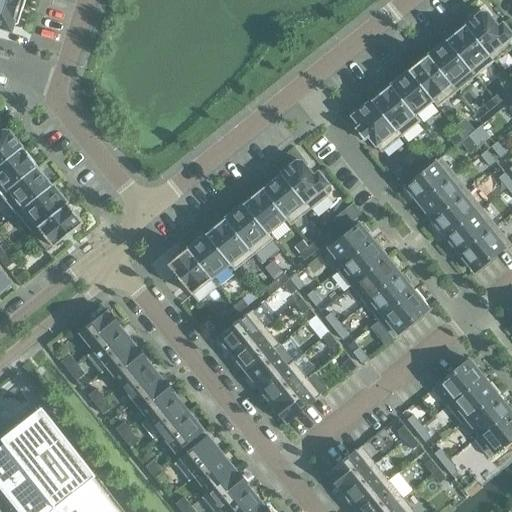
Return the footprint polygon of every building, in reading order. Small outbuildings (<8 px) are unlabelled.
[(0,0),(0,3),(22,10),(25,0),(0,0)] [(0,28),(11,32),(13,27),(18,24),(22,10),(0,3),(0,28)] [(481,13),(465,26),(494,62),(511,47),(511,44),(508,40),(511,37),(511,35),(503,24),(498,28),(487,14),(481,13)] [(465,26),(446,41),(475,77),(494,62),(465,26)] [(446,41),(427,56),(457,92),(475,77),(446,41)] [(427,56),(409,71),(438,107),(457,92),(427,56)] [(409,71),(390,86),(419,122),(420,122),(415,116),(432,101),(437,108),(438,107),(409,71)] [(390,86),(371,101),(401,137),(419,122),(390,86)] [(498,105),(507,97),(502,91),(492,98),(498,105)] [(498,105),(492,98),(483,106),(488,112),(498,105)] [(401,137),(371,101),(352,117),(359,126),(355,129),(365,142),(369,138),(381,153),(401,137)] [(474,131),(465,120),(455,127),(464,138),(474,131)] [(481,126),(475,131),(483,142),(490,137),(481,126)] [(0,134),(0,166),(23,148),(10,132),(4,131),(0,134)] [(477,147),(481,144),(483,142),(475,131),(468,136),(477,147)] [(449,140),(455,147),(464,140),(459,133),(449,140)] [(491,147),(500,158),(506,153),(497,142),(491,147)] [(38,167),(23,148),(0,166),(0,193),(2,196),(38,167)] [(423,165),(433,157),(427,150),(418,158),(423,165)] [(496,162),(487,151),(480,156),(489,167),(496,162)] [(415,198),(419,203),(416,206),(417,207),(456,176),(441,158),(406,186),(406,187),(403,189),(412,200),(415,198)] [(409,166),(414,172),(423,165),(418,158),(409,166)] [(297,162),(281,174),(310,211),(329,195),(324,189),(329,185),(319,173),(314,176),(303,162),(297,162)] [(53,185),(38,167),(2,196),(17,215),(53,185)] [(498,178),(507,189),(511,185),(511,182),(505,173),(498,178)] [(281,174),(262,189),(291,226),(310,211),(281,174)] [(456,176),(417,207),(425,216),(428,214),(433,221),(430,223),(431,223),(469,193),(456,176)] [(68,204),(53,185),(17,215),(23,210),(37,228),(31,233),(32,233),(68,204)] [(262,189),(243,204),(272,241),(273,240),(268,234),(285,220),(290,226),(291,226),(262,189)] [(469,193),(431,223),(439,233),(442,231),(446,237),(444,239),(444,240),(483,209),(469,193)] [(83,224),(68,204),(32,233),(47,253),(83,224)] [(243,204),(225,220),(254,256),(272,241),(243,204)] [(353,204),(342,213),(351,223),(362,214),(353,204)] [(483,209),(444,240),(452,250),(455,248),(460,254),(457,256),(458,257),(496,226),(483,209)] [(225,220),(206,235),(235,271),(254,256),(225,220)] [(373,241),(368,235),(371,233),(362,222),(359,224),(329,248),(342,265),(337,269),(338,271),(376,240),(376,239),(373,241)] [(332,238),(342,231),(336,224),(327,232),(332,238)] [(496,226),(458,257),(466,267),(469,265),(475,273),(511,244),(496,226)] [(206,235),(187,250),(211,280),(229,265),(234,271),(235,271),(206,235)] [(313,253),(323,245),(318,239),(308,247),(313,253)] [(376,240),(338,271),(351,287),(390,256),(389,256),(386,258),(381,252),(384,250),(376,240)] [(313,253),(308,247),(299,254),(304,261),(313,253)] [(168,265),(192,295),(198,303),(218,287),(211,280),(187,250),(168,265)] [(6,254),(0,258),(0,260),(7,269),(13,263),(6,254)] [(390,256),(351,287),(365,304),(403,273),(403,272),(400,275),(395,269),(398,266),(390,256)] [(0,270),(0,293),(11,285),(0,270)] [(403,273),(365,304),(379,321),(417,290),(416,289),(413,292),(408,285),(411,283),(403,273)] [(274,281),(280,288),(289,280),(284,274),(274,281)] [(299,291),(305,286),(296,275),(290,280),(299,291)] [(291,295),(295,291),(298,289),(290,280),(283,285),(291,295)] [(274,281),(265,289),(270,296),(280,288),(274,281)] [(307,296),(316,307),(322,302),(313,290),(307,296)] [(417,290),(379,321),(393,339),(428,310),(422,302),(425,300),(417,290)] [(239,314),(248,306),(243,299),(233,307),(239,314)] [(310,309),(302,299),(295,305),(303,314),(310,309)] [(224,315),(229,321),(239,314),(233,307),(224,315)] [(267,328),(253,310),(218,338),(232,355),(267,328)] [(123,328),(109,311),(80,334),(93,351),(87,356),(88,356),(123,328)] [(331,313),(325,318),(334,329),(340,324),(331,313)] [(323,338),(329,333),(322,324),(315,329),(323,338)] [(334,329),(343,340),(349,335),(340,324),(334,329)] [(123,329),(123,328),(88,356),(101,373),(136,345),(136,344),(135,345),(123,329)] [(267,328),(232,355),(246,372),(280,345),(267,328)] [(329,333),(323,338),(330,348),(337,343),(329,333)] [(150,362),(136,345),(101,373),(102,374),(108,369),(121,385),(150,362)] [(280,345),(246,372),(259,389),(294,361),(293,361),(287,366),(274,350),(281,345),(280,345)] [(362,364),(368,359),(359,348),(353,353),(362,364)] [(69,371),(77,365),(70,355),(61,362),(69,371)] [(343,364),(351,373),(357,368),(349,358),(343,364)] [(433,389),(447,406),(486,375),(478,366),(475,368),(468,360),(433,389)] [(294,361),(259,389),(272,405),(272,406),(272,407),(307,378),(294,361)] [(150,362),(121,385),(135,402),(164,378),(163,378),(162,379),(150,363),(150,362)] [(77,365),(69,371),(77,381),(85,374),(77,365)] [(447,406),(461,423),(499,392),(491,382),(488,385),(483,378),(486,376),(486,375),(447,406)] [(142,424),(177,395),(164,378),(135,402),(148,418),(141,423),(142,424)] [(307,378),(272,407),(286,424),(321,396),(307,378)] [(89,396),(96,405),(104,398),(97,389),(89,396)] [(473,439),(474,440),(511,409),(511,408),(505,399),(502,402),(497,395),(500,393),(499,392),(461,423),(462,424),(467,420),(479,434),(473,439)] [(155,440),(190,413),(177,397),(178,396),(177,395),(142,424),(155,440)] [(104,398),(96,405),(104,414),(112,408),(104,398)] [(511,443),(511,413),(511,412),(511,411),(511,409),(474,440),(489,458),(503,447),(505,450),(511,443)] [(176,453),(204,430),(190,413),(155,440),(156,441),(162,436),(176,453)] [(416,431),(422,426),(413,415),(407,420),(416,431)] [(124,511),(96,476),(90,481),(39,416),(0,447),(0,494),(2,493),(6,490),(23,511),(124,511)] [(124,422),(116,429),(123,439),(132,432),(124,422)] [(405,441),(411,435),(404,426),(397,431),(405,441)] [(416,431),(425,443),(431,438),(422,426),(416,431)] [(132,432),(123,439),(131,448),(139,441),(132,432)] [(412,450),(419,445),(411,435),(405,441),(412,450)] [(223,454),(209,436),(174,464),(188,481),(223,454)] [(362,446),(327,475),(341,492),(376,464),(362,446)] [(440,449),(434,454),(443,465),(449,460),(440,449)] [(236,470),(223,454),(188,481),(189,482),(195,477),(208,493),(201,498),(202,498),(237,470),(237,469),(236,470)] [(424,465),(432,474),(438,469),(431,459),(424,465)] [(146,467),(153,476),(162,469),(154,460),(146,467)] [(449,460),(443,465),(452,476),(458,471),(449,460)] [(376,464),(341,492),(341,493),(342,492),(355,508),(389,481),(376,464)] [(162,469),(153,476),(161,485),(169,479),(162,469)] [(439,484),(446,478),(438,469),(432,474),(439,484)] [(212,511),(219,511),(251,487),(237,470),(202,498),(212,511)] [(389,481),(355,508),(358,511),(384,511),(403,497),(389,481)] [(264,503),(263,504),(250,488),(251,487),(219,511),(253,511),(264,504),(264,503)] [(182,511),(184,511),(192,507),(184,497),(176,504),(182,511)] [(414,511),(403,497),(384,511),(414,511)]
